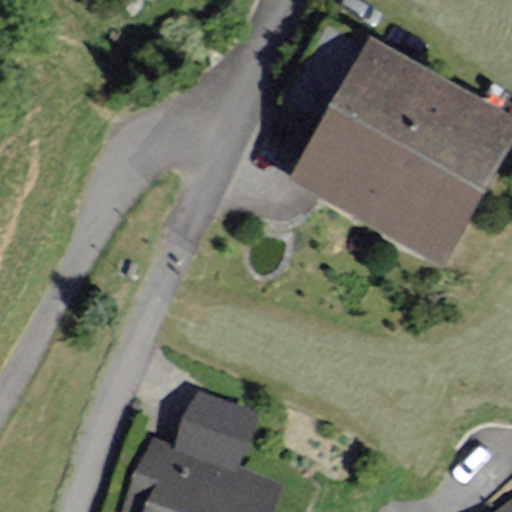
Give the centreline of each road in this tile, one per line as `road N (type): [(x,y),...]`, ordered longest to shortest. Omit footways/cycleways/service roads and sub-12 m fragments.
road 1 (residential): [(74,511),(156,301),(240,136)]
road 2 (residential): [(0,407),(131,170),(161,133),(192,123),(240,136)]
road 3 (residential): [(240,136),(311,0)]
